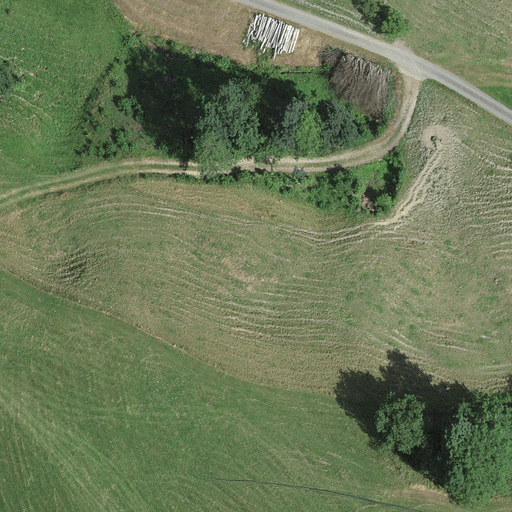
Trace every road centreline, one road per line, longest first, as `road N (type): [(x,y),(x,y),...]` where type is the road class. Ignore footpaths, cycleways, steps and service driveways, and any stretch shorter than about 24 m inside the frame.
road 1 (track): [(408,59),(414,89),(407,116),(391,143),(369,156),(330,166),(93,183),(0,211)]
road 2 (track): [(243,0),(408,59),(511,116)]
